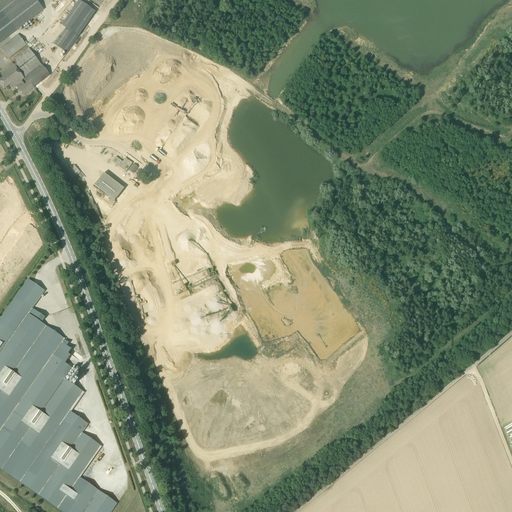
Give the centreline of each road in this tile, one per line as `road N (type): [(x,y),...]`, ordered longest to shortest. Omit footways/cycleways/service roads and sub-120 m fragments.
road 1 (secondary): [(161,511),(71,255),(0,109)]
road 2 (unclassified): [(295,511),(511,332)]
road 3 (track): [(16,139),(113,0)]
